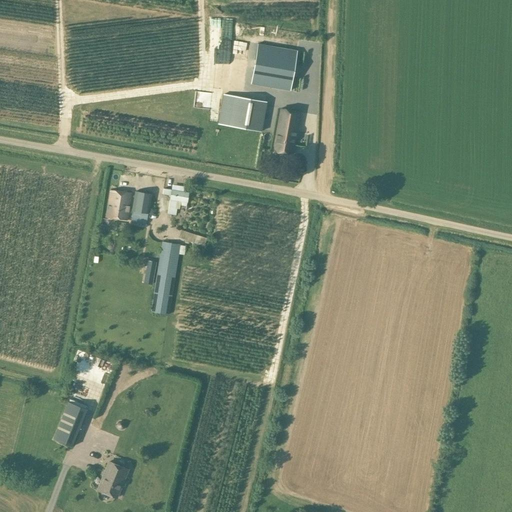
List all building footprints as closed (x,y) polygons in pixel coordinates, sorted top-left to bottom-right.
[(206,50),(205,79),(216,80),(217,51),(206,50)] [(296,64),(257,57),(251,87),(291,94),(296,64)] [(195,105),(208,107),(210,93),(197,91),(195,105)] [(217,124),(261,132),(267,102),(234,96),(232,105),(221,103),(217,124)] [(280,109),(273,151),(292,155),(300,112),(280,109)] [(131,193),(110,188),(105,217),(127,220),(131,193)] [(180,202),(180,206),(186,207),(189,192),(163,188),(162,194),(170,196),(169,200),(170,200),(168,214),(176,215),(177,208),(175,208),(176,201),(180,202)] [(151,194),(138,192),(134,212),(133,212),(131,221),(146,223),(151,194)] [(193,242),(195,234),(181,230),(178,237),(193,242)] [(169,315),(179,254),(180,244),(162,241),(151,312),(169,315)] [(143,283),(152,285),(156,262),(145,260),(144,266),(146,266),(143,283)] [(53,440),(71,448),(86,410),(68,403),(53,440)] [(108,461),(96,490),(117,498),(128,470),(108,461)]
